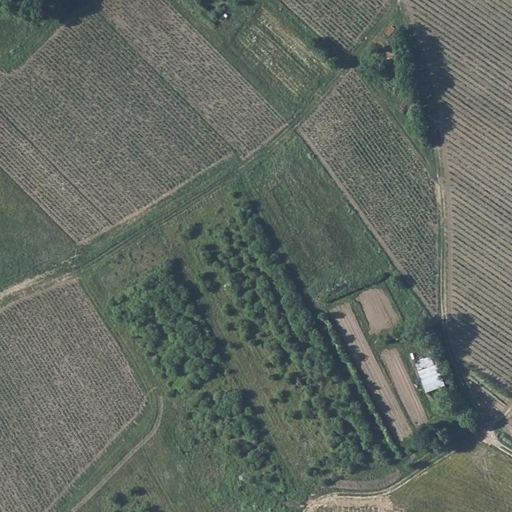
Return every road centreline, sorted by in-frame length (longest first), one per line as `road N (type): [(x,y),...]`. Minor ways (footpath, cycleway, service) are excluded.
road 1 (track): [(396,0),(337,80),(232,178),(105,262),(2,309)]
road 2 (track): [(495,430),(451,341),(441,123),(425,45),(405,0)]
road 3 (track): [(308,511),(316,497),(382,495),(472,440),(511,455)]
